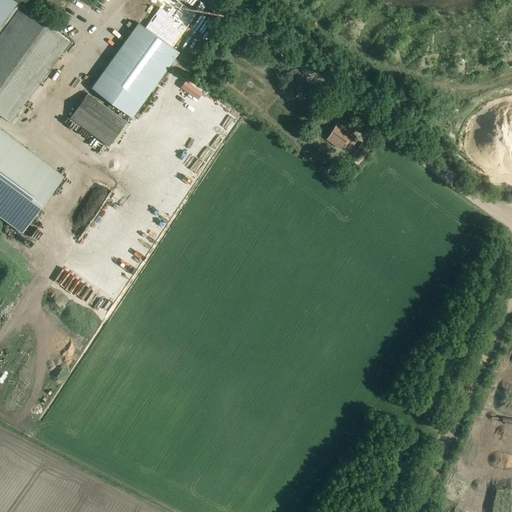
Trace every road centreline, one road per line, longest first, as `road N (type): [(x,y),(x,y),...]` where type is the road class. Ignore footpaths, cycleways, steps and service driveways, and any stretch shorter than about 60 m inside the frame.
road 1 (track): [(511,220),(210,0)]
road 2 (track): [(413,511),(511,299)]
